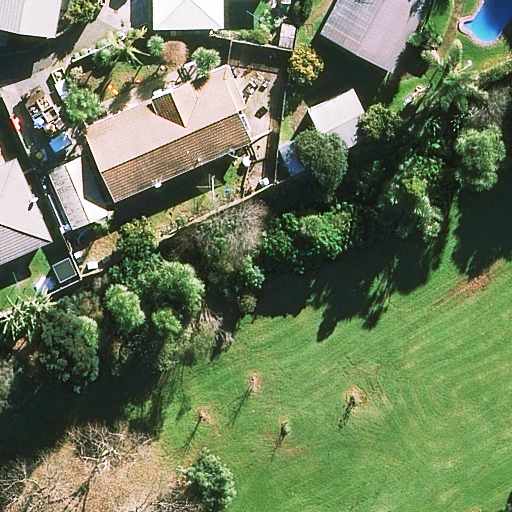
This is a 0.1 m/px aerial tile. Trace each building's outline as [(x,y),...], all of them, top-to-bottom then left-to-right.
[(63,0),(0,0),(0,28),(58,37),(63,0)] [(155,0),(155,28),(223,28),(223,0),(155,0)] [(431,0),(342,0),(324,35),(394,71),(431,0)] [(259,139),(228,66),(87,128),(119,200),(259,139)] [(357,86),(311,107),(333,156),(380,134),(357,86)] [(59,189),(46,194),(57,224),(69,219),(73,229),(110,215),(90,158),(52,171),(59,189)] [(18,160),(0,167),(0,264),(53,242),(18,160)]
